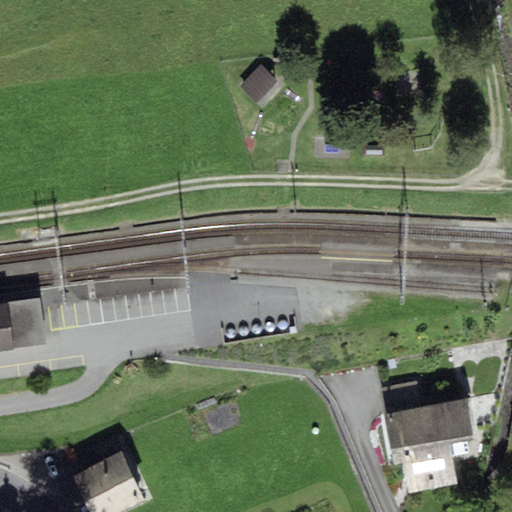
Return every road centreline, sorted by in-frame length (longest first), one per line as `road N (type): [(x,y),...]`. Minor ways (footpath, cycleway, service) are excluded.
road 1 (track): [(0,220),(194,187),(461,186),(493,158),(490,82),(474,0)]
road 2 (residential): [(0,406),(78,391),(108,360),(95,345),(0,357)]
